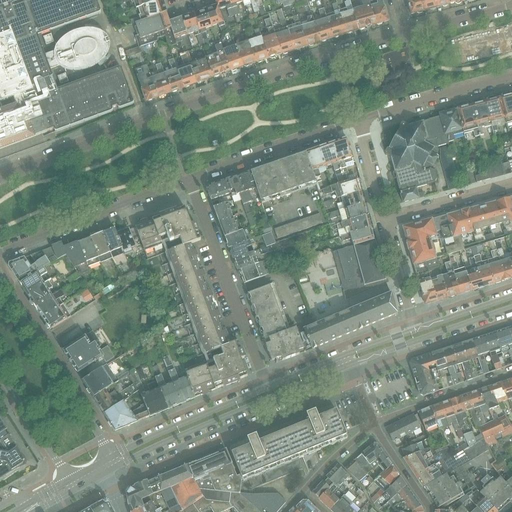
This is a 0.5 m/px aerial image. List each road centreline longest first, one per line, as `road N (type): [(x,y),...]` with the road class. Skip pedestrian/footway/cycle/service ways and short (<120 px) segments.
road 1 (unclassified): [(403,33),(0,176)]
road 2 (residential): [(112,488),(356,382)]
road 3 (tertiary): [(117,465),(349,364)]
road 4 (residential): [(267,387),(187,182)]
road 5 (secondary): [(112,456),(0,283)]
road 6 (unclassified): [(0,252),(187,182)]
road 7 (unclassified): [(187,182),(358,120)]
road 8 (tertiary): [(349,364),(511,307)]
road 9 (tertiary): [(267,387),(112,456)]
road 10 (unclassified): [(358,120),(511,75)]
road 11 (residential): [(511,373),(373,423)]
road 12 (residential): [(386,222),(511,185)]
road 13 (secondary): [(0,376),(68,480)]
